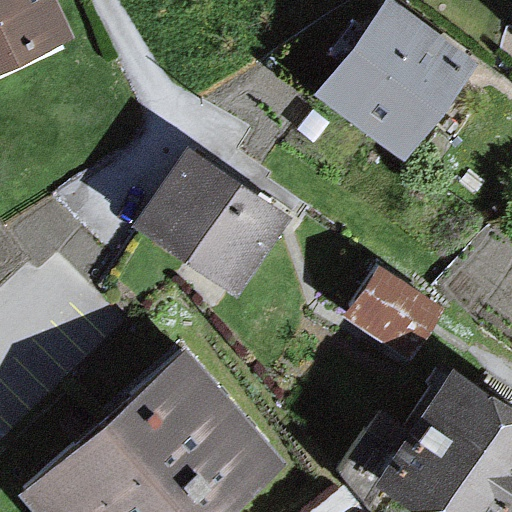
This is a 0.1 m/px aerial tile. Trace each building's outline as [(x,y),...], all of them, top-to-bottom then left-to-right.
[(42,0),(0,0),(0,62),(60,38),(42,0)] [(375,0),(374,0),(301,95),(393,164),(468,64),(375,0)] [(173,140),(124,211),(226,296),(281,211),(173,140)] [(436,308),(380,280),(355,328),(411,356),(436,308)] [(172,344),(6,489),(26,511),(212,511),(272,457),(172,344)] [(511,417),(434,364),(358,481),(401,511),(491,511),(511,482),(511,417)]
